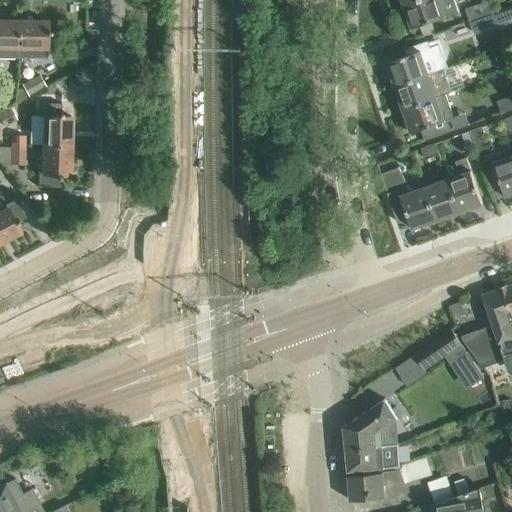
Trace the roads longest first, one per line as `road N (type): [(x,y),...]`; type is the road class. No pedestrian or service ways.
road 1 (residential): [(511,245),(463,242),(390,266),(362,249),(344,148),(346,0)]
road 2 (residential): [(0,287),(103,226),(112,0)]
road 3 (residential): [(332,511),(322,387)]
